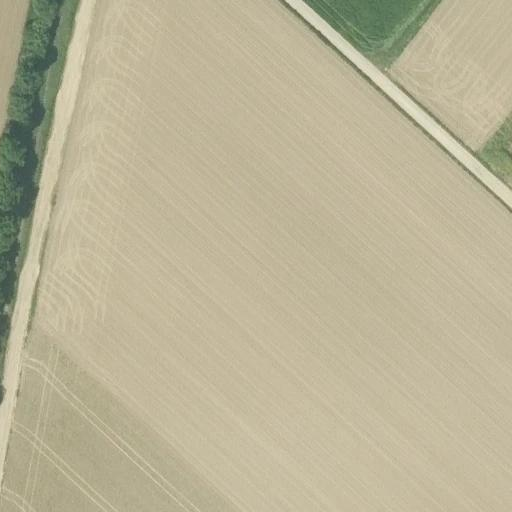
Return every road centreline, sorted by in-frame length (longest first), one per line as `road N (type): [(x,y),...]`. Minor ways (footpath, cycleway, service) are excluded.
road 1 (track): [(0,435),(85,0)]
road 2 (track): [(288,0),(511,204)]
